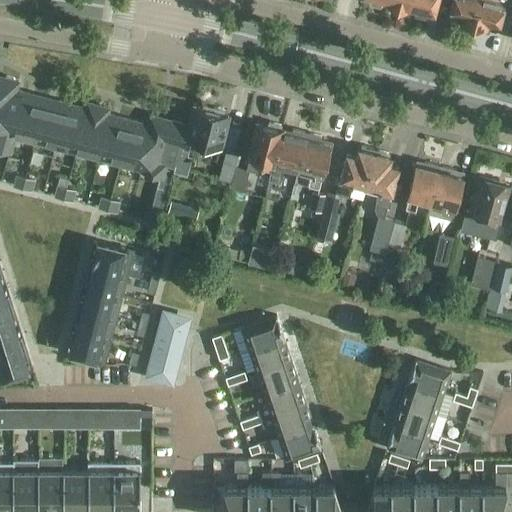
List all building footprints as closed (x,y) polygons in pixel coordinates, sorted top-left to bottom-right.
[(386,0),(386,2),(408,8),(410,0),(386,0)] [(410,0),(408,8),(432,15),(435,0),(410,0)] [(457,22),(472,26),(478,0),(452,0),(448,15),(452,16),(451,18),(458,20),(457,22)] [(478,0),(472,26),(486,30),(486,28),(493,29),(494,27),(498,28),(505,1),(504,1),(504,0),(478,0)] [(1,74),(0,77),(0,146),(9,149),(13,134),(24,92),(15,90),(18,79),(1,74)] [(45,97),(24,92),(13,134),(34,139),(45,97)] [(65,103),(45,97),(34,139),(54,144),(65,103)] [(87,102),(86,108),(75,150),(96,155),(106,113),(108,108),(87,102)] [(86,108),(65,103),(54,144),(75,150),(86,108)] [(178,182),(180,172),(187,173),(191,155),(187,153),(189,146),(200,149),(202,143),(220,148),(229,114),(194,105),(189,125),(188,130),(184,130),(178,150),(174,164),(175,165),(171,180),(178,182)] [(129,119),(106,113),(96,155),(118,161),(129,119)] [(152,125),(141,167),(140,170),(162,175),(166,162),(173,164),(174,164),(178,150),(184,130),(188,130),(189,125),(150,115),(148,124),(152,125)] [(148,124),(129,119),(118,161),(141,167),(152,125),(148,124)] [(235,165),(231,181),(230,186),(242,189),(245,179),(246,180),(249,169),(256,171),(257,167),(271,170),(273,162),(282,128),(281,128),(281,124),(268,120),(267,124),(257,121),(248,155),(249,156),(246,167),(235,165)] [(283,165),(297,168),(306,135),(282,129),(282,128),(273,162),(271,170),(269,178),(279,181),(283,165)] [(330,142),(306,135),(297,168),(294,180),(318,187),(321,175),(322,175),(330,142)] [(352,180),(365,183),(375,151),(358,146),(356,154),(346,152),(339,177),(341,177),(337,191),(348,194),(352,180)] [(218,178),(231,181),(235,165),(239,150),(225,147),(218,178)] [(387,242),(393,219),(384,216),(387,204),(391,190),(398,165),(388,163),(390,155),(375,151),(365,183),(364,190),(378,193),(376,201),(374,208),(377,214),(369,247),(372,247),(369,258),(381,262),(384,251),(387,242)] [(417,197),(431,200),(440,169),(416,163),(407,194),(409,194),(406,206),(414,208),(417,197)] [(462,175),(440,169),(431,200),(444,204),(441,215),(450,218),(453,206),(454,206),(462,175)] [(14,180),(13,185),(21,187),(24,176),(16,174),(14,180)] [(24,176),(21,187),(31,190),(33,182),(34,179),(24,176)] [(509,184),(480,176),(470,211),(488,215),(484,229),(496,232),(509,184)] [(57,185),(54,196),(63,198),(66,187),(57,185)] [(66,187),(63,198),(72,200),(74,194),(75,190),(66,187)] [(325,194),(313,191),(309,207),(322,210),(322,207),(325,194)] [(99,202),(98,207),(106,209),(109,198),(101,196),(99,202)] [(109,198),(106,209),(116,212),(118,206),(119,201),(109,198)] [(331,240),(338,211),(322,207),(322,210),(315,236),(331,240)] [(150,216),(148,220),(153,221),(158,222),(160,211),(151,209),(150,216)] [(405,222),(393,219),(387,242),(399,246),(405,222)] [(462,220),(452,247),(467,252),(476,225),(462,220)] [(448,263),(454,236),(439,232),(432,259),(448,263)] [(94,240),(87,263),(127,274),(133,250),(114,245),(94,240)] [(252,247),(248,262),(270,267),(273,252),(252,247)] [(489,288),(491,279),(492,279),(496,260),(496,259),(476,254),(469,283),(489,288)] [(279,259),(276,270),(300,276),(303,264),(279,259)] [(511,264),(496,260),(492,279),(507,283),(511,264)] [(87,263),(82,285),(121,295),(127,274),(87,263)] [(152,268),(149,280),(157,282),(160,270),(152,268)] [(356,274),(344,271),(340,286),(352,289),(356,274)] [(397,276),(395,283),(403,285),(405,278),(397,276)] [(149,280),(146,291),(154,293),(157,282),(149,280)] [(5,282),(0,283),(0,306),(11,303),(5,282)] [(82,285),(77,306),(116,316),(121,295),(82,285)] [(11,303),(0,306),(0,328),(18,323),(11,303)] [(77,306),(71,327),(110,337),(116,316),(77,306)] [(192,315),(162,307),(143,376),(174,384),(192,315)] [(141,310),(138,322),(146,324),(149,312),(141,310)] [(241,325),(249,348),(284,336),(276,314),(241,325)] [(138,322),(136,333),(143,335),(146,324),(138,322)] [(18,323),(0,328),(0,351),(25,344),(18,323)] [(71,327),(65,351),(82,355),(104,361),(110,337),(71,327)] [(221,333),(212,337),(219,359),(229,355),(221,333)] [(249,348),(256,369),(291,358),(284,336),(249,348)] [(25,344),(0,351),(0,377),(32,367),(25,344)] [(131,350),(128,362),(136,364),(139,352),(131,350)] [(415,357),(408,379),(443,391),(450,368),(415,357)] [(256,369),(263,391),(298,379),(291,358),(256,369)] [(244,370),(235,373),(237,381),(247,378),(244,370)] [(235,373),(225,376),(228,384),(237,381),(235,373)] [(258,413),(249,416),(252,424),(262,420),(260,417),(266,416),(271,414),(271,413),(306,401),(298,379),(263,391),(268,404),(256,408),(258,413)] [(408,379),(401,401),(436,412),(435,413),(446,417),(453,396),(442,392),(443,391),(408,379)] [(464,395),(462,403),(471,406),(477,388),(470,386),(466,395),(464,395)] [(452,399),(462,403),(464,395),(455,392),(452,399)] [(274,422),(278,434),(313,422),(306,401),(271,413),(271,414),(266,416),(260,417),(262,420),(263,426),(274,422)] [(401,401),(393,422),(428,434),(435,413),(436,412),(401,401)] [(122,407),(113,407),(113,414),(113,426),(121,427),(122,407)] [(14,426),(14,408),(5,408),(5,426),(14,426)] [(63,408),(54,408),(55,426),(63,426),(63,408)] [(63,414),(63,426),(72,426),(72,414),(63,414)] [(242,427),(252,424),(249,416),(240,420),(242,427)] [(278,434),(286,457),(320,445),(313,422),(278,434)] [(386,445),(421,456),(428,434),(393,422),(386,445)] [(438,442),(447,445),(450,438),(440,435),(438,442)] [(450,438),(447,445),(457,449),(460,441),(450,438)] [(258,442),(248,445),(251,453),(260,450),(258,442)] [(317,452),(307,455),(309,463),(319,459),(317,452)] [(387,460),(397,463),(400,456),(390,452),(387,460)] [(309,463),(307,455),(297,459),(299,466),(309,463)] [(400,456),(397,463),(407,467),(409,459),(400,456)] [(482,468),(482,457),(474,458),(474,468),(482,468)] [(13,508),(38,508),(38,458),(14,458),(14,461),(13,461),(13,508)] [(38,508),(63,508),(63,468),(40,468),(40,458),(38,458),(38,508)] [(247,458),(239,458),(239,468),(247,468),(247,458)] [(436,468),(436,458),(428,458),(428,468),(436,468)] [(445,458),(436,458),(436,468),(445,467),(445,458)] [(0,507),(13,508),(13,461),(0,461),(0,507)] [(63,508),(88,508),(88,461),(88,468),(63,468),(63,508)] [(88,508),(114,508),(114,461),(88,461),(88,508)] [(140,461),(114,461),(114,508),(140,508),(140,461)] [(511,462),(495,462),(495,484),(482,484),(481,511),(505,511),(506,508),(511,507),(511,462)] [(237,485),(224,485),(223,511),(247,511),(247,484),(247,471),(237,471),(237,485)] [(271,484),(270,484),(270,511),(293,511),(293,484),(279,484),(279,472),(271,472),(271,484)] [(270,511),(270,484),(247,484),(247,511),(270,511)] [(293,511),(315,511),(316,484),(293,484),(293,511)] [(343,511),(334,484),(316,484),(315,511),(343,511)] [(373,484),(363,511),(390,511),(391,484),(373,484)] [(413,484),(391,484),(390,511),(413,511),(413,484)] [(436,484),(413,484),(413,511),(436,511),(436,484)] [(459,511),(459,484),(436,484),(436,511),(459,511)] [(481,511),(482,484),(459,484),(459,511),(481,511)]
